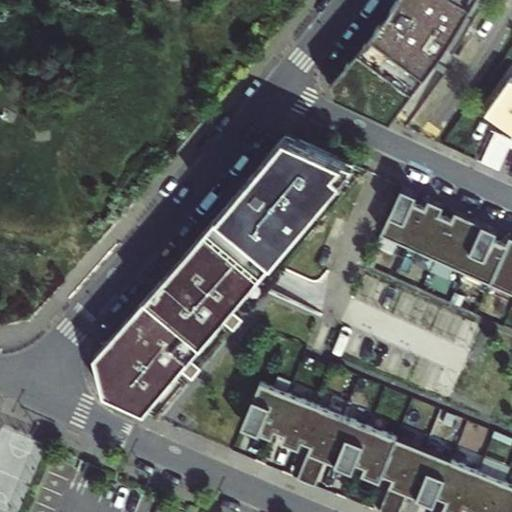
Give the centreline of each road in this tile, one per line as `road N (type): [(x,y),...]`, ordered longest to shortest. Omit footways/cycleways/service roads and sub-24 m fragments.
road 1 (residential): [(275,90),(19,387)]
road 2 (residential): [(19,387),(301,511)]
road 3 (residential): [(275,90),(511,199)]
